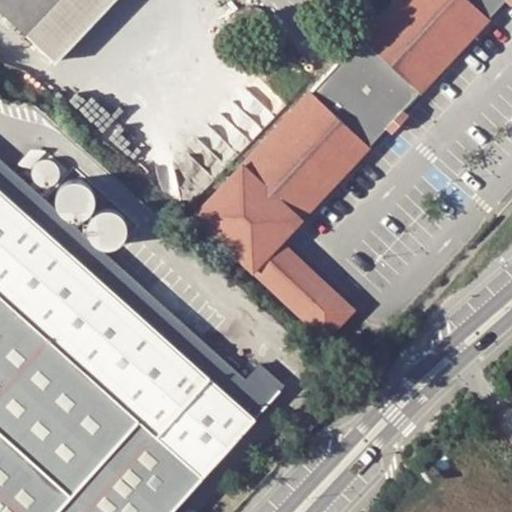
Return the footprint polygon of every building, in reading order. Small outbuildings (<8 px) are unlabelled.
[(0,0),(0,9),(54,61),(111,0),(0,0)] [(390,0),(193,207),(329,336),(356,307),(281,237),(387,124),(404,106),(502,0),(390,0)] [(410,112),(404,106),(387,124),(394,129),(410,112)] [(0,156),(0,295),(204,473),(284,382),(260,361),(246,376),(201,335),(212,323),(197,309),(186,322),(0,156)] [(59,179),(60,175),(59,170),(57,166),(54,163),(49,161),(45,161),(40,162),(36,165),(34,168),(33,172),(33,176),(34,181),(37,184),(40,186),(45,188),(49,187),(53,186),(56,183),(59,179)] [(95,206),(97,201),(97,195),(95,190),(91,185),(86,182),(80,181),(74,182),(69,184),(65,188),(62,194),(61,199),(62,205),(66,210),(70,214),(76,216),(81,216),(87,215),(92,211),(95,206)] [(125,233),(127,227),(126,222),(124,216),(120,212),(115,209),(110,207),(104,208),(99,211),(94,215),(92,220),(91,226),(92,232),(95,237),(100,241),(105,243),(111,243),(117,241),(122,238),(125,233)] [(168,511),(204,473),(0,295),(0,428),(93,511),(168,511)] [(335,399),(327,391),(314,404),(323,412),(335,399)] [(93,511),(0,428),(0,511),(93,511)]
